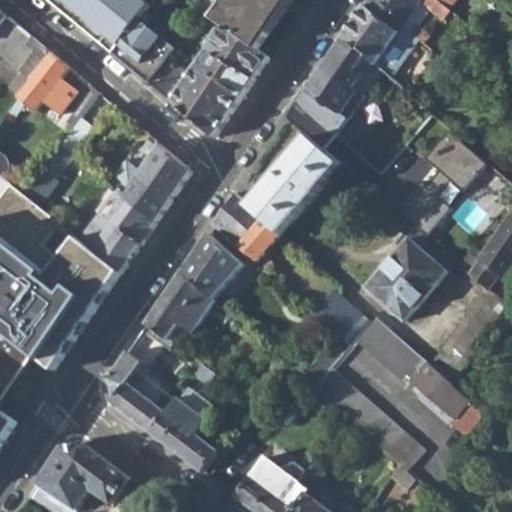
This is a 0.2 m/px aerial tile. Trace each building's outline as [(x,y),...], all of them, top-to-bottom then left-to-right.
[(79,0),(68,18),(117,59),(143,23),(145,22),(131,11),(129,5),(122,0),(79,0)] [(225,29),(258,51),(293,0),(180,0),(203,15),(225,29)] [(371,0),(369,3),(402,34),(405,29),(411,34),(425,45),(431,50),(439,40),(420,25),(419,24),(410,22),(423,2),(424,0),(371,0)] [(424,0),(423,2),(410,22),(419,24),(420,25),(431,9),(437,0),(424,0)] [(437,0),(431,9),(451,24),(458,15),(456,13),(450,8),(440,0),(437,0)] [(440,0),(450,8),(456,13),(464,0),(440,0)] [(369,3),(346,39),(379,66),(386,73),(398,83),(425,45),(411,34),(405,29),(402,34),(369,3)] [(5,88),(16,98),(52,54),(8,17),(0,25),(0,54),(18,70),(5,88)] [(150,87),(214,141),(271,59),(258,51),(225,29),(190,80),(182,72),(169,61),(177,51),(143,23),(117,59),(150,87)] [(346,39),(307,95),(338,115),(348,121),(364,98),(355,90),(367,74),(376,81),(379,83),(386,73),(379,66),(346,39)] [(177,51),(169,61),(182,72),(189,62),(177,51)] [(12,120),(18,113),(25,104),(33,111),(41,103),(57,116),(78,90),(62,78),(69,69),(52,54),(16,98),(3,114),(12,120)] [(364,98),(376,81),(367,74),(355,90),(364,98)] [(71,105),(82,115),(100,94),(88,85),(71,105)] [(77,121),(92,133),(114,107),(100,94),(82,115),(77,121)] [(310,139),(317,144),(338,115),(307,95),(289,121),(310,139)] [(27,120),(33,111),(25,104),(18,113),(27,120)] [(465,192),(489,165),(451,132),(429,158),(444,171),(428,189),(422,183),(398,210),(429,236),(454,208),(439,195),(452,180),(465,192)] [(277,231),(283,236),(307,207),(309,208),(318,196),(316,195),(341,166),(317,144),(310,139),(252,209),(277,231)] [(37,169),(50,179),(69,155),(57,145),(37,169)] [(162,148),(145,169),(135,185),(121,172),(110,186),(158,225),(192,174),(162,148)] [(132,158),(121,172),(135,185),(145,169),(132,158)] [(7,169),(0,176),(19,191),(25,184),(7,169)] [(19,191),(31,201),(50,179),(37,169),(25,184),(19,191)] [(0,176),(0,241),(12,251),(0,268),(0,351),(5,344),(31,310),(48,321),(32,345),(62,364),(96,316),(67,296),(62,303),(45,290),(81,242),(71,233),(44,211),(36,219),(13,200),(19,191),(0,176)] [(96,213),(143,247),(158,225),(110,186),(92,209),(96,213)] [(268,273),(275,264),(260,252),(277,231),(252,209),(237,197),(215,228),(268,273)] [(97,254),(123,275),(143,247),(96,213),(82,231),(75,226),(71,233),(81,242),(97,254)] [(511,216),(471,276),(487,291),(500,275),(505,278),(511,269),(511,216)] [(394,225),(410,240),(452,275),(460,267),(401,217),(394,225)] [(205,292),(219,304),(247,266),(211,235),(185,273),(205,292)] [(406,324),(452,275),(410,240),(367,291),(406,324)] [(123,275),(97,254),(75,284),(103,305),(123,275)] [(147,328),(155,334),(172,309),(186,320),(194,308),(205,292),(185,273),(147,328)] [(96,316),(103,305),(75,284),(67,296),(96,316)] [(434,366),(455,385),(494,329),(509,309),(487,291),(434,366)] [(219,304),(205,292),(194,308),(212,316),(221,305),(219,304)] [(323,321),(344,339),(356,310),(341,297),(323,321)] [(511,311),(509,309),(494,329),(505,337),(511,336),(511,311)] [(344,339),(353,348),(359,342),(373,324),(356,310),(344,339)] [(405,381),(408,377),(424,359),(378,319),(373,324),(359,342),(405,381)] [(144,333),(168,350),(172,345),(155,334),(147,328),(144,333)] [(252,401),(258,406),(286,363),(277,354),(268,368),(271,371),(267,376),(265,374),(247,399),(252,401)] [(189,370),(168,400),(174,406),(178,399),(193,377),(201,366),(188,356),(181,365),(189,370)] [(408,377),(456,418),(452,423),(466,436),(486,413),(455,385),(434,366),(424,359),(408,377)] [(111,381),(115,404),(129,385),(135,376),(122,365),(111,381)] [(201,366),(193,377),(206,386),(213,375),(201,366)] [(318,390),(410,471),(427,451),(335,370),(318,390)] [(168,400),(135,376),(129,385),(167,414),(174,406),(168,400)] [(154,435),(167,414),(129,385),(115,404),(116,406),(154,435)] [(209,421),(178,399),(174,406),(167,414),(154,435),(205,473),(220,453),(198,436),(209,421)] [(248,409),(253,414),(258,406),(252,401),(248,409)] [(0,453),(19,426),(0,413),(0,453)] [(65,448),(40,485),(78,511),(93,490),(114,505),(131,479),(86,444),(81,446),(77,447),(73,447),(69,448),(65,448)] [(237,497),(256,511),(294,511),(306,494),(308,495),(310,491),(300,484),(300,482),(267,458),(237,497)] [(300,484),(310,491),(326,470),(315,462),(300,482),(300,484)] [(53,511),(77,511),(78,511),(40,485),(31,496),(53,511)] [(294,511),(355,511),(347,505),(341,511),(330,511),(308,495),(306,494),(294,511)]
